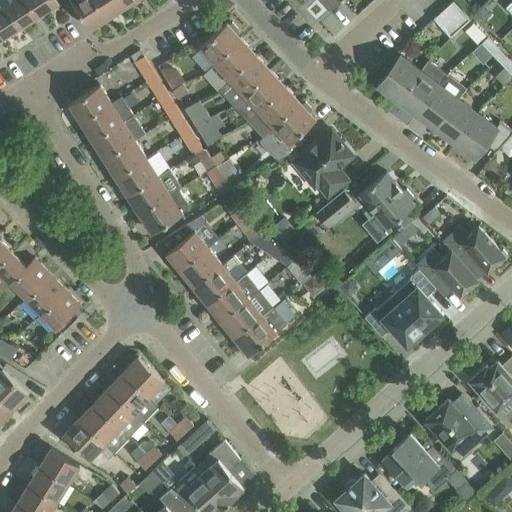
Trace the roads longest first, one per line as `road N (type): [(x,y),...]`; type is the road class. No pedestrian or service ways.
road 1 (residential): [(292,488),(511,288)]
road 2 (residential): [(132,320),(140,280),(130,248),(29,88)]
road 3 (residential): [(511,227),(316,76)]
road 4 (residential): [(292,488),(132,320)]
road 5 (residential): [(0,469),(132,320)]
road 6 (residential): [(29,88),(81,53),(120,49),(197,0)]
road 7 (residential): [(132,320),(0,186)]
